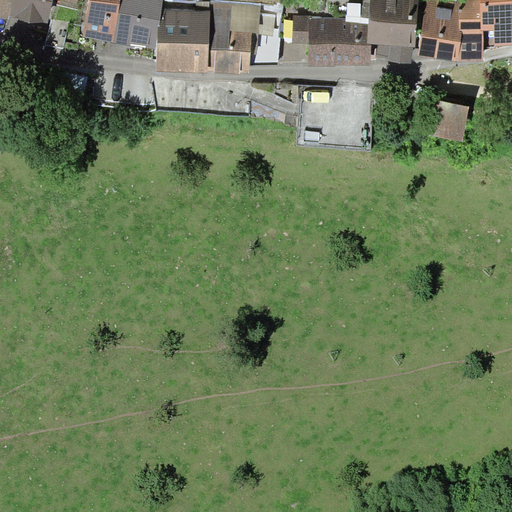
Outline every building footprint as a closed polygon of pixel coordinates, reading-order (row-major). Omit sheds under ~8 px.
[(0,0),(0,18),(7,20),(8,17),(10,0),(0,0)] [(10,0),(8,17),(48,24),(52,0),(64,0),(74,2),(73,0),(10,0)] [(88,0),(83,37),(157,49),(159,23),(161,23),(162,7),(162,0),(88,0)] [(196,9),(162,7),(161,23),(159,23),(157,49),(156,70),(208,72),(208,70),(215,71),(214,72),(240,73),(240,72),(250,73),(251,53),(258,54),(259,34),(274,35),(275,14),(260,13),(261,2),(218,0),(211,0),(211,1),(196,1),(196,9)] [(370,0),(363,0),(363,3),(361,3),(361,17),(369,18),(370,0)] [(372,41),(378,42),(377,57),(390,58),(389,61),(413,63),(414,45),(416,46),(419,0),(370,0),(369,18),(367,41),(372,41)] [(481,28),(480,0),(457,0),(457,2),(440,0),(426,0),(421,33),(419,55),(457,61),(484,61),(483,28),(481,28)] [(511,0),(480,0),(481,28),(483,28),(493,27),(494,44),(511,43),(511,0)] [(346,17),(310,16),(309,43),(308,66),(336,67),(336,65),(371,66),(372,41),(367,41),(369,18),(361,17),(361,3),(348,2),(347,15),(346,14),(346,17)] [(309,43),(310,16),(310,15),(293,14),(293,43),(309,43)] [(436,100),(429,134),(463,141),(470,107),(436,100)]
